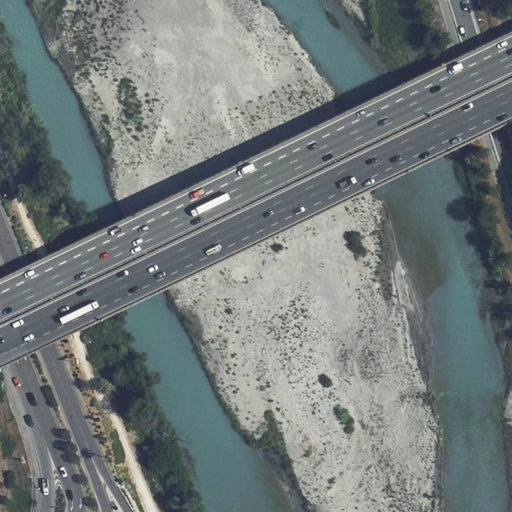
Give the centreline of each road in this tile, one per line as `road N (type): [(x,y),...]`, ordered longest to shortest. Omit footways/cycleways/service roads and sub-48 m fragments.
road 1 (motorway): [(511,56),(102,254)]
road 2 (motorway): [(112,288),(511,97)]
road 3 (primary): [(84,438),(0,233)]
road 4 (secondary): [(458,0),(511,171)]
road 5 (motorway): [(0,358),(112,288)]
road 6 (motorway): [(0,342),(112,288)]
